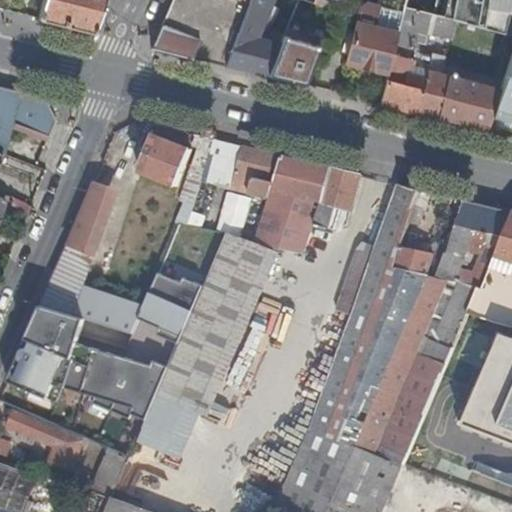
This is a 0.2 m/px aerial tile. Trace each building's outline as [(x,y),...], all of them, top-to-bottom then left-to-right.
[(44,0),(39,19),(94,33),(104,0),(44,0)] [(192,0),(186,17),(168,10),(151,48),(164,52),(226,67),(237,34),(239,28),(249,3),(240,0),(192,0)] [(186,17),(192,0),(172,0),(168,10),(186,17)] [(271,0),(250,0),(249,3),(239,28),(237,34),(226,67),(253,73),(265,43),(255,39),(271,0)] [(302,0),(330,11),(333,0),(302,0)] [(363,0),(347,63),(388,74),(404,8),(406,0),(363,0)] [(446,0),(442,16),(450,18),(457,20),(456,21),(466,23),(464,27),(471,29),(472,25),(504,35),(510,12),(487,9),(488,0),(446,0)] [(511,0),(488,0),(487,9),(510,12),(511,0)] [(272,28),(284,32),(293,8),(280,4),(272,28)] [(457,20),(450,18),(442,16),(404,8),(388,74),(380,104),(487,130),(501,89),(428,71),(431,56),(417,52),(419,43),(427,45),(429,34),(451,40),(456,21),(457,20)] [(318,47),(283,37),(279,48),(274,61),(310,71),(318,47)] [(279,48),(265,43),(253,73),(268,76),(272,65),(274,61),(279,48)] [(511,136),(511,56),(501,89),(487,130),(511,136)] [(280,67),(272,65),(268,76),(277,78),(280,67)] [(47,99),(0,87),(0,155),(9,124),(50,135),(58,117),(47,99)] [(192,150),(155,135),(141,172),(178,186),(192,150)] [(180,201),(195,205),(208,165),(217,140),(197,135),(194,144),(199,146),(180,201)] [(230,172),(238,145),(217,140),(208,165),(230,172)] [(248,193),(268,198),(271,188),(281,155),(243,146),(236,173),(253,178),(248,193)] [(281,155),(271,188),(322,202),(332,168),(281,155)] [(255,241),(264,243),(304,252),(314,224),(332,229),(346,225),(360,175),(332,168),(322,202),(271,188),(268,198),(257,233),(255,241)] [(85,205),(110,215),(113,205),(94,183),(85,205)] [(308,430),(370,456),(376,444),(422,337),(432,341),(459,282),(457,282),(437,278),(428,276),(395,269),(401,249),(407,228),(412,208),(423,191),(398,185),(374,248),(349,318),(309,429),(308,430)] [(469,243),(484,247),(498,250),(511,213),(462,201),(447,245),(445,251),(437,278),(457,282),(461,270),(475,273),(482,253),(468,250),(469,243)] [(68,246),(95,256),(96,255),(106,224),(110,215),(85,205),(68,246)] [(425,212),(412,208),(407,228),(420,232),(425,212)] [(511,213),(498,250),(495,257),(511,261),(511,213)] [(118,228),(106,224),(96,255),(107,259),(118,228)] [(264,243),(255,241),(249,239),(243,237),(226,233),(204,285),(179,343),(168,369),(163,381),(200,397),(264,243)] [(331,311),(349,318),(374,248),(358,243),(331,311)] [(468,250),(482,253),(484,247),(469,243),(468,250)] [(95,256),(68,246),(41,307),(56,311),(61,312),(74,316),(83,291),(95,256)] [(414,251),(401,249),(395,269),(428,276),(435,255),(420,252),(421,247),(415,246),(414,251)] [(484,247),(482,253),(475,273),(461,270),(457,282),(459,282),(478,287),(483,287),(495,257),(498,250),(484,247)] [(511,261),(495,257),(483,287),(478,287),(468,311),(476,315),(493,321),(511,326),(511,261)] [(142,312),(139,319),(160,328),(158,334),(179,343),(204,285),(184,277),(182,283),(158,272),(142,312)] [(422,337),(376,444),(405,457),(466,316),(468,311),(478,287),(459,282),(432,341),(422,337)] [(83,291),(74,316),(85,320),(110,327),(133,333),(139,319),(142,312),(83,291)] [(56,311),(41,307),(9,381),(58,402),(64,387),(96,397),(94,402),(131,418),(133,413),(146,420),(163,381),(168,369),(153,363),(150,367),(79,343),(85,320),(74,316),(61,312),(56,311)] [(511,340),(497,336),(460,425),(511,446),(511,340)] [(56,448),(62,432),(63,432),(14,410),(6,426),(22,433),(38,440),(54,447),(56,448)] [(370,456),(308,430),(281,494),(274,511),(273,511),(381,511),(400,469),(370,456)] [(81,441),(62,432),(56,448),(54,447),(48,462),(69,471),(81,441)] [(38,440),(22,433),(19,439),(36,446),(38,440)] [(0,438),(0,454),(8,458),(13,444),(0,438)] [(370,456),(400,469),(401,465),(405,457),(376,444),(370,456)] [(109,449),(92,491),(110,499),(110,498),(119,478),(128,457),(109,449)] [(0,464),(0,507),(13,511),(23,511),(37,479),(0,464)] [(251,502),(274,511),(281,494),(259,485),(251,502)] [(82,487),(72,511),(104,511),(110,499),(92,491),(82,487)] [(149,511),(110,498),(110,499),(104,511),(149,511)]
